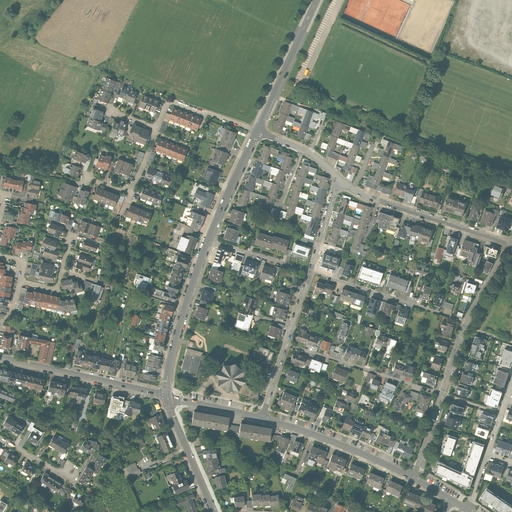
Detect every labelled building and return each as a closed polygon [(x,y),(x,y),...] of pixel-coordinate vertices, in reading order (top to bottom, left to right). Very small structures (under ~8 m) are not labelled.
[(110,92),(112,87),(115,81),(105,78),(101,89),(110,92)] [(121,84),(115,81),(112,87),(118,90),(121,84)] [(119,97),(126,99),(130,90),(130,89),(123,86),(120,92),(119,97)] [(97,99),(106,103),(110,92),(101,89),(97,99)] [(137,93),(130,90),(126,99),(126,101),(133,104),(134,100),(137,93)] [(139,107),(144,109),(148,98),(143,96),(139,107)] [(144,109),(149,111),(154,100),(148,98),(144,109)] [(159,102),(154,100),(149,111),(154,113),(159,102)] [(297,112),(298,111),(299,107),(291,104),(284,101),(282,107),(281,107),(279,113),(281,113),(288,116),(290,109),(297,112)] [(301,124),(308,127),(313,129),(315,123),(312,122),(313,118),(317,119),(318,117),(319,115),(299,107),(298,111),(305,114),(301,124)] [(88,117),(89,118),(99,122),(103,112),(92,108),(88,117)] [(169,119),(174,121),(179,110),(173,108),(170,115),(169,119)] [(184,112),(179,110),(174,121),(180,124),(184,112)] [(320,111),(319,115),(318,117),(324,120),(326,114),(320,111)] [(180,124),(185,126),(190,114),(184,112),(180,124)] [(166,113),(158,133),(163,134),(169,119),(170,115),(166,113)] [(295,119),(288,116),(281,113),(278,121),(276,120),(273,127),(277,128),(282,130),(286,121),(293,123),(294,121),(295,119)] [(185,126),(191,128),(196,117),(190,114),(185,126)] [(201,119),(196,117),(191,128),(197,130),(201,119)] [(102,123),(99,122),(89,118),(86,125),(99,130),(102,123)] [(326,133),(331,135),(338,138),(342,128),(349,131),(351,127),(331,119),(329,123),(335,125),(333,129),(327,128),(326,133)] [(115,135),(116,133),(120,124),(114,122),(110,133),(115,135)] [(120,122),(120,124),(116,133),(122,136),(125,130),(127,124),(120,122)] [(132,140),(136,141),(141,128),(135,126),(135,125),(133,124),(132,127),(129,135),(128,137),(132,139),(132,140)] [(297,136),(303,139),(306,133),(308,127),(301,124),(300,128),(297,136)] [(356,134),(353,144),(359,146),(361,141),(363,136),(368,139),(370,134),(351,127),(349,131),(356,134)] [(150,132),(141,128),(136,141),(145,145),(147,138),(150,132)] [(236,133),(222,128),(219,134),(223,135),(220,144),(225,146),(230,148),(236,133)] [(326,150),(328,151),(332,152),(336,143),(344,145),(345,141),(338,138),(331,135),(327,144),(326,150)] [(154,150),(160,153),(164,141),(159,139),(155,148),(154,150)] [(385,145),(383,150),(384,150),(382,155),(390,158),(394,149),(400,151),(402,146),(382,139),(381,143),(385,145)] [(170,143),(164,141),(160,153),(166,155),(170,143)] [(356,155),(359,146),(353,144),(345,141),(344,145),(351,148),(347,158),(354,160),(356,155)] [(166,155),(171,157),(176,146),(170,143),(166,155)] [(171,157),(177,159),(181,148),(176,146),(171,157)] [(258,156),(256,162),(265,165),(269,153),(277,156),(277,153),(278,150),(264,146),(260,157),(258,156)] [(152,147),(146,163),(151,165),(155,153),(153,153),(154,150),(155,148),(152,147)] [(187,150),(181,148),(177,159),(183,161),(187,150)] [(228,154),(216,149),(211,161),(215,162),(223,165),(228,154)] [(89,156),(75,151),(72,158),(80,161),(84,163),(86,160),(87,160),(89,156)] [(283,160),(280,170),(285,172),(289,173),(291,167),(289,166),(292,158),(289,157),(289,154),(281,151),(280,154),(277,153),(277,156),(276,157),(283,160)] [(340,155),(332,152),(328,151),(326,156),(338,161),(338,159),(340,155)] [(144,153),(139,152),(136,161),(140,163),(144,153)] [(100,169),(101,167),(105,157),(99,155),(98,159),(95,165),(95,166),(100,169)] [(105,155),(105,157),(101,167),(109,171),(110,168),(108,167),(111,158),(105,155)] [(352,167),(354,160),(347,158),(340,155),(338,159),(346,162),(343,169),(350,172),(352,167)] [(382,155),(379,164),(377,169),(384,172),(387,162),(395,165),(396,160),(390,158),(382,155)] [(118,159),(116,165),(123,168),(125,162),(118,159)] [(297,175),(297,176),(305,178),(308,171),(315,173),(317,169),(309,167),(310,163),(303,161),(300,170),(299,169),(297,175)] [(125,162),(123,168),(131,170),(133,165),(125,162)] [(251,171),(250,176),(259,179),(262,169),(269,171),(270,167),(265,165),(256,162),(253,172),(251,171)] [(76,166),(70,164),(66,173),(77,177),(81,168),(76,166)] [(121,173),(123,168),(116,165),(114,170),(121,173)] [(219,172),(207,167),(202,181),(214,185),(219,172)] [(283,180),(285,172),(280,170),(270,167),(269,171),(277,173),(274,184),(279,185),(282,186),(284,180),(283,180)] [(128,176),(131,170),(123,168),(121,173),(128,176)] [(377,169),(374,177),(372,182),(379,185),(382,176),(389,179),(391,174),(384,172),(377,169)] [(163,175),(156,172),(153,180),(160,183),(163,175)] [(320,181),(318,188),(326,190),(328,184),(327,183),(328,178),(315,174),(313,179),(320,181)] [(171,178),(163,175),(160,183),(167,186),(171,178)] [(245,183),(243,190),(252,192),(255,182),(263,185),(264,180),(259,179),(250,176),(247,184),(245,183)] [(313,181),(305,178),(297,176),(295,184),(293,183),(291,189),(294,190),(300,192),(303,182),(311,185),(313,181)] [(9,187),(16,189),(18,181),(11,179),(9,187)] [(391,190),(379,185),(372,182),(366,180),(364,179),(362,185),(389,195),(391,190)] [(31,186),(30,188),(38,190),(40,181),(33,180),(32,182),(31,182),(30,186),(31,186)] [(270,187),(267,197),(272,199),(276,200),(278,194),(276,193),(279,185),(274,184),(264,180),(263,185),(270,187)] [(77,188),(62,182),(58,195),(60,196),(61,198),(69,202),(72,194),(75,195),(77,188)] [(393,194),(404,197),(407,188),(408,186),(397,183),(396,187),(393,194)] [(500,186),(494,184),(490,195),(501,200),(505,188),(500,186)] [(317,192),(314,202),(322,205),(323,205),(325,199),(323,198),(326,190),(318,188),(311,186),(310,190),(317,192)] [(36,199),(38,190),(30,188),(29,188),(28,195),(29,195),(29,197),(29,198),(33,198),(36,199)] [(93,198),(98,201),(102,190),(97,188),(93,198)] [(415,191),(407,188),(404,197),(408,199),(407,201),(411,202),(415,191)] [(150,191),(144,189),(140,198),(147,200),(150,191)] [(79,204),(79,203),(84,191),(80,190),(77,198),(75,203),(79,204)] [(84,190),(84,191),(79,203),(84,205),(86,200),(89,192),(84,190)] [(107,192),(102,190),(98,201),(103,203),(107,192)] [(213,195),(207,192),(206,194),(196,190),(193,196),(203,201),(201,205),(205,207),(208,208),(213,195)] [(260,195),(252,192),(243,190),(241,198),(239,197),(237,203),(245,206),(249,196),(258,199),(260,195)] [(308,195),(300,192),(294,190),(291,198),(289,198),(287,204),(289,204),(296,207),(299,197),(307,199),(308,195)] [(147,200),(153,203),(156,194),(150,191),(147,200)] [(103,203),(109,205),(113,194),(107,192),(103,203)] [(419,203),(428,206),(432,195),(423,192),(420,200),(419,203)] [(118,196),(113,194),(109,205),(114,207),(118,196)] [(163,196),(156,194),(153,203),(159,205),(163,196)] [(119,195),(118,196),(114,207),(112,212),(117,214),(124,198),(119,195)] [(264,201),(260,211),(267,213),(269,207),(272,199),(267,197),(260,195),(258,199),(264,201)] [(440,197),(432,195),(428,206),(437,208),(438,204),(440,197)] [(444,210),(453,213),(458,200),(448,197),(444,210)] [(348,205),(356,208),(358,203),(350,201),(343,199),(340,207),(338,207),(336,213),(338,213),(345,215),(348,205)] [(314,207),(310,217),(318,219),(319,220),(321,213),(319,213),(322,205),(314,202),(307,200),(305,204),(314,207)] [(467,204),(458,200),(453,213),(463,216),(467,204)] [(363,210),(360,220),(367,222),(369,223),(371,217),(369,216),(372,208),(358,203),(356,208),(363,210)] [(289,204),(286,212),(284,219),(291,221),(295,211),(302,213),(303,209),(296,207),(289,204)] [(473,204),(468,218),(475,221),(479,210),(478,210),(479,206),(473,204)] [(126,217),(131,219),(135,208),(130,206),(128,211),(126,217)] [(286,212),(269,207),(267,213),(260,211),(259,214),(281,221),(282,218),(284,219),(286,212)] [(141,210),(135,208),(131,219),(136,221),(141,210)] [(233,209),(229,221),(240,225),(244,213),(233,209)] [(136,221),(142,223),(146,212),(141,210),(136,221)] [(493,213),(485,211),(481,223),(491,226),(495,216),(495,214),(493,213)] [(50,219),(59,222),(61,214),(54,212),(52,218),(51,217),(50,219)] [(151,214),(146,212),(142,223),(147,225),(151,214)] [(204,217),(191,212),(189,217),(193,219),(190,227),(191,227),(199,230),(204,217)] [(381,227),(387,229),(391,216),(379,212),(378,217),(376,222),(379,223),(378,227),(378,228),(381,229),(381,227)] [(332,227),(333,227),(340,230),(344,220),(351,222),(352,218),(345,215),(338,213),(335,221),(334,221),(332,227)] [(70,217),(61,214),(59,222),(71,226),(73,221),(69,219),(70,217)] [(310,221),(306,234),(314,237),(317,230),(315,230),(318,219),(310,217),(302,214),(301,218),(310,221)] [(387,229),(395,232),(396,227),(397,228),(398,223),(399,219),(391,216),(387,229)] [(511,221),(511,220),(498,216),(498,217),(495,227),(509,231),(511,221)] [(359,225),(357,232),(363,234),(365,234),(367,228),(365,228),(367,222),(360,220),(352,218),(351,222),(354,223),(359,225)] [(78,230),(82,232),(86,222),(81,221),(78,230)] [(90,224),(86,222),(82,232),(87,233),(90,224)] [(404,222),(401,232),(399,237),(406,239),(407,234),(410,234),(413,225),(404,222)] [(47,233),(53,235),(56,225),(50,223),(49,227),(48,226),(46,231),(48,231),(47,233)] [(87,233),(92,235),(95,226),(90,224),(87,233)] [(62,227),(56,225),(53,235),(59,237),(60,234),(61,234),(62,231),(61,230),(62,227)] [(416,239),(420,240),(424,228),(416,225),(416,226),(413,225),(410,234),(417,237),(416,239)] [(100,227),(95,226),(92,235),(97,237),(100,227)] [(327,241),(329,242),(336,244),(339,234),(346,237),(348,232),(340,230),(333,227),(331,235),(329,235),(327,241)] [(227,228),(223,238),(235,242),(238,231),(227,228)] [(433,231),(424,228),(420,240),(429,243),(430,239),(433,231)] [(355,237),(351,249),(358,251),(360,244),(363,234),(357,232),(352,230),(349,229),(348,232),(346,237),(350,239),(351,236),(355,237)] [(269,249),(270,247),(273,238),(258,233),(255,241),(254,244),(258,245),(266,247),(265,248),(269,249)] [(8,244),(9,238),(3,237),(1,236),(0,242),(0,245),(4,246),(5,243),(8,244)] [(196,239),(190,236),(188,240),(181,237),(176,249),(190,254),(196,239)] [(273,236),(273,238),(270,247),(274,249),(274,248),(281,250),(281,251),(285,252),(286,249),(288,241),(273,236)] [(452,258),(458,239),(452,237),(450,243),(448,242),(446,250),(444,249),(442,255),(452,258)] [(46,248),(48,249),(51,240),(45,238),(44,241),(42,241),(41,245),(42,245),(42,247),(46,248)] [(56,241),(51,240),(48,249),(52,250),(53,251),(54,249),(55,249),(56,246),(55,245),(56,241)] [(460,255),(469,257),(473,243),(464,240),(460,255)] [(86,249),(88,250),(91,243),(84,241),(82,248),(83,248),(86,249)] [(97,245),(91,243),(88,250),(95,252),(97,245)] [(307,259),(310,248),(295,243),(291,254),(307,259)] [(482,253),(477,251),(479,245),(473,243),(469,257),(468,260),(473,262),(472,265),(478,267),(482,253)] [(364,245),(360,244),(358,251),(351,249),(350,252),(365,256),(366,252),(363,251),(364,245)] [(498,250),(488,247),(485,254),(496,257),(498,250)] [(43,256),(49,258),(52,250),(48,249),(46,248),(45,250),(44,249),(43,253),(44,254),(43,256)] [(232,252),(217,248),(218,248),(216,254),(212,265),(218,267),(220,267),(224,255),(231,257),(232,252)] [(444,249),(438,248),(435,259),(438,260),(437,263),(440,263),(442,255),(444,249)] [(53,251),(52,250),(49,258),(55,260),(58,254),(56,253),(57,252),(53,251)] [(243,256),(236,254),(234,261),(241,263),(243,256)] [(323,254),(319,266),(336,271),(337,266),(340,259),(334,257),(335,255),(330,254),(329,256),(323,254)] [(77,261),(84,263),(86,257),(80,255),(77,261)] [(178,256),(175,265),(183,267),(186,267),(188,259),(178,256)] [(93,259),(86,257),(84,263),(90,265),(93,259)] [(246,259),(244,266),(242,271),(254,275),(258,263),(246,259)] [(75,267),(82,270),(84,263),(77,261),(75,267)] [(493,264),(487,261),(483,269),(485,270),(489,272),(493,264)] [(40,272),(46,273),(48,264),(42,263),(41,267),(40,267),(39,270),(40,270),(40,272)] [(90,265),(84,263),(82,270),(88,272),(90,265)] [(53,265),(48,264),(46,273),(51,274),(52,273),(53,273),(55,267),(53,266),(53,265)] [(354,267),(345,264),(342,275),(350,278),(354,267)] [(180,276),(183,267),(175,265),(172,273),(180,276)] [(275,269),(264,265),(259,279),(264,281),(265,279),(271,281),(274,273),(275,269)] [(416,272),(427,275),(429,269),(418,266),(416,272)] [(358,280),(379,287),(384,273),(362,267),(358,280)] [(223,272),(217,270),(211,269),(208,279),(219,282),(223,272)] [(38,280),(44,282),(46,273),(40,272),(39,274),(38,273),(37,278),(37,280),(38,280)] [(51,274),(46,273),(44,282),(50,283),(50,282),(52,283),(53,277),(51,276),(51,274)] [(178,285),(180,276),(172,273),(169,282),(178,285)] [(145,291),(147,284),(149,278),(137,274),(135,279),(139,280),(136,288),(145,291)] [(386,286),(392,288),(396,277),(390,275),(386,286)] [(392,288),(398,290),(402,279),(396,277),(392,288)] [(408,281),(402,279),(398,290),(405,292),(408,281)] [(75,281),(72,282),(73,288),(75,293),(82,291),(81,285),(78,286),(77,282),(75,282),(75,281)] [(180,285),(178,285),(169,282),(167,290),(169,291),(168,293),(174,295),(175,293),(177,293),(180,285)] [(317,283),(312,296),(320,299),(322,292),(325,285),(317,283)] [(459,285),(456,284),(452,283),(450,287),(452,288),(451,291),(455,292),(455,291),(457,291),(459,285)] [(477,286),(467,283),(463,295),(471,298),(473,293),(474,293),(477,286)] [(325,284),(325,285),(322,292),(331,295),(333,286),(325,284)] [(95,285),(92,292),(92,295),(95,296),(97,297),(100,287),(100,286),(95,285)] [(433,289),(426,286),(424,293),(421,292),(419,297),(429,301),(430,297),(432,290),(433,289)] [(97,297),(95,296),(93,301),(98,303),(103,288),(100,287),(97,297)] [(21,316),(24,303),(26,292),(27,289),(21,288),(20,293),(22,294),(21,296),(20,296),(18,301),(20,301),(20,304),(18,304),(17,309),(19,309),(18,312),(16,311),(15,315),(21,316)] [(11,293),(10,293),(0,290),(0,296),(9,298),(11,293)] [(203,290),(200,300),(201,300),(207,302),(209,303),(212,293),(203,290)] [(340,299),(345,301),(351,303),(354,293),(348,291),(343,290),(340,298),(340,299)] [(176,296),(174,295),(168,293),(161,291),(160,294),(155,292),(154,295),(174,302),(174,301),(176,301),(177,298),(176,297),(176,296)] [(279,291),(276,302),(280,303),(287,305),(288,305),(291,295),(290,295),(285,293),(279,291)] [(24,303),(30,304),(33,294),(26,292),(24,303)] [(33,292),(33,294),(30,304),(36,306),(38,293),(33,292)] [(36,306),(41,307),(44,294),(38,293),(36,306)] [(444,295),(437,293),(435,297),(436,297),(434,304),(441,307),(444,297),(444,295)] [(41,307),(46,308),(49,296),(44,294),(41,307)] [(351,305),(362,308),(366,297),(354,294),(351,305)] [(46,308),(52,309),(54,297),(49,296),(46,308)] [(60,298),(54,297),(52,309),(57,310),(59,300),(60,298)] [(246,308),(245,313),(252,315),(257,301),(245,297),(243,303),(245,304),(244,307),(246,308)] [(446,298),(444,297),(441,307),(452,310),(453,305),(445,302),(446,298)] [(371,298),(367,311),(375,314),(377,310),(380,301),(371,298)] [(68,299),(62,301),(65,311),(66,313),(71,311),(68,301),(68,299)] [(74,299),(68,301),(71,311),(71,312),(77,311),(74,299)] [(65,311),(62,301),(59,300),(57,310),(62,311),(65,311)] [(205,309),(207,302),(201,300),(199,307),(205,309)] [(390,316),(394,305),(385,303),(383,311),(387,312),(386,315),(390,316)] [(161,309),(160,313),(169,315),(171,316),(172,311),(173,307),(168,306),(166,305),(164,305),(163,310),(161,309)] [(198,307),(195,317),(204,320),(207,310),(205,309),(199,307),(198,307)] [(275,307),(272,317),(276,318),(281,319),(284,320),(287,311),(275,307)] [(399,311),(395,322),(403,325),(405,319),(408,310),(400,307),(399,311)] [(316,313),(310,310),(308,317),(314,319),(316,313)] [(167,324),(169,315),(160,313),(158,321),(167,324)] [(248,330),(252,315),(245,313),(244,316),(239,315),(235,325),(248,330)] [(139,316),(134,315),(131,325),(137,327),(139,316)] [(158,321),(155,332),(165,335),(166,331),(167,327),(166,327),(167,324),(158,321)] [(455,325),(443,321),(441,327),(444,328),(443,333),(451,336),(455,325)] [(349,324),(342,322),(337,338),(344,340),(349,324)] [(6,326),(4,336),(10,337),(11,337),(11,334),(12,330),(13,327),(6,326)] [(271,326),(268,335),(278,338),(281,329),(277,328),(271,326)] [(296,341),(306,344),(309,335),(306,334),(306,331),(301,329),(300,332),(299,331),(296,341)] [(163,342),(165,335),(155,332),(155,334),(154,340),(163,342)] [(0,348),(7,350),(8,345),(9,345),(10,340),(10,341),(11,337),(10,337),(4,336),(2,335),(0,342),(0,348)] [(318,338),(309,335),(306,344),(314,347),(318,338)] [(375,343),(377,344),(375,348),(380,350),(382,345),(384,346),(387,338),(380,335),(378,340),(377,339),(375,343)] [(38,361),(44,363),(49,342),(29,338),(23,336),(20,349),(27,350),(28,343),(42,346),(38,361)] [(396,341),(387,338),(384,346),(388,348),(386,354),(392,356),(396,341)] [(446,352),(449,342),(444,340),(437,338),(435,344),(440,345),(438,349),(446,352)] [(487,342),(475,338),(472,346),(484,350),(487,342)] [(164,343),(163,342),(154,340),(153,343),(154,344),(153,349),(162,352),(164,343)] [(330,343),(323,341),(320,349),(328,351),(329,346),(330,343)] [(55,343),(49,342),(44,363),(51,364),(55,343)] [(484,350),(472,346),(469,356),(480,360),(484,350)] [(269,350),(259,347),(257,355),(266,358),(264,364),(269,365),(273,353),(268,352),(269,350)] [(345,356),(354,359),(357,350),(348,347),(345,356)] [(153,349),(151,355),(159,357),(160,354),(161,355),(162,352),(153,349)] [(186,349),(181,370),(189,372),(188,375),(195,377),(202,353),(186,349)] [(511,351),(505,349),(502,357),(511,360),(511,351)] [(365,353),(357,350),(354,359),(363,361),(365,353)] [(79,364),(83,365),(85,355),(81,354),(81,352),(77,351),(76,354),(75,354),(74,360),(75,360),(74,363),(79,364)] [(303,367),(303,365),(305,360),(306,357),(294,353),(290,363),(303,367)] [(93,356),(85,355),(83,365),(90,366),(93,356)] [(149,355),(148,360),(160,364),(162,358),(159,357),(151,355),(149,355)] [(90,366),(99,369),(102,359),(93,356),(90,366)] [(435,357),(431,368),(440,371),(443,360),(439,359),(435,357)] [(511,364),(511,360),(502,357),(499,364),(511,368),(511,364)] [(110,361),(102,359),(99,369),(108,371),(110,361)] [(319,373),(322,363),(312,359),(311,362),(309,367),(308,369),(319,373)] [(114,361),(110,361),(108,371),(111,371),(111,373),(115,374),(117,370),(118,365),(119,361),(114,360),(114,361)] [(159,369),(160,364),(148,360),(147,366),(150,367),(156,369),(159,369)] [(478,365),(466,361),(464,368),(476,372),(478,365)] [(123,375),(129,376),(131,365),(126,364),(125,366),(123,375)] [(393,372),(402,375),(405,367),(396,364),(393,372)] [(137,366),(131,365),(129,376),(134,378),(135,376),(136,369),(137,366)] [(243,377),(243,372),(238,369),(234,365),(229,366),(222,366),(220,371),(216,375),(218,380),(217,387),(223,389),(226,394),(232,391),(233,391),(238,392),(240,386),(245,383),(243,377)] [(408,368),(405,367),(402,375),(412,378),(416,368),(409,366),(408,368)] [(154,376),(156,369),(150,367),(148,371),(143,370),(142,373),(144,373),(154,376)] [(347,372),(336,367),(331,378),(343,383),(347,372)] [(510,372),(498,368),(495,377),(507,381),(510,372)] [(0,379),(0,380),(6,381),(9,372),(5,371),(5,370),(2,369),(2,370),(0,369),(0,379)] [(299,374),(289,370),(285,380),(295,384),(299,374)] [(6,381),(15,383),(17,374),(9,372),(6,381)] [(144,373),(142,379),(155,382),(157,377),(154,376),(144,373)] [(369,373),(366,381),(371,384),(373,379),(374,380),(376,376),(369,373)] [(424,373),(423,377),(428,379),(426,383),(431,385),(431,387),(434,388),(437,377),(435,376),(425,373),(424,373)] [(27,376),(17,374),(15,383),(24,386),(27,376)] [(474,378),(462,374),(460,381),(471,385),(474,378)] [(24,386),(33,388),(35,378),(27,376),(24,386)] [(507,381),(495,377),(493,383),(504,387),(507,381)] [(43,380),(35,378),(33,388),(41,390),(43,380)] [(374,380),(373,379),(371,384),(369,388),(376,391),(378,385),(379,382),(374,380)] [(48,391),(56,393),(58,384),(50,382),(48,391)] [(251,391),(245,383),(240,386),(238,392),(233,391),(233,394),(239,394),(256,399),(258,394),(251,391)] [(396,387),(386,383),(379,399),(387,403),(388,400),(390,401),(396,387)] [(66,386),(58,384),(56,393),(64,395),(66,386)] [(69,395),(77,397),(79,388),(71,386),(69,395)] [(470,391),(458,387),(456,394),(468,398),(470,391)] [(87,390),(79,388),(77,397),(85,399),(87,390)] [(502,393),(491,389),(488,397),(500,401),(502,393)] [(15,396),(1,390),(0,393),(0,397),(13,402),(15,396)] [(411,391),(409,396),(411,398),(411,399),(417,401),(419,394),(411,391)] [(288,394),(284,392),(281,398),(280,397),(277,404),(286,408),(285,409),(289,411),(292,404),(293,405),(296,397),(288,394)] [(356,396),(347,392),(345,396),(345,398),(354,401),(354,400),(356,396)] [(96,393),(93,402),(103,405),(106,395),(96,393)] [(396,402),(393,407),(402,413),(411,399),(411,398),(409,396),(403,393),(397,403),(396,402)] [(431,398),(422,395),(419,406),(417,405),(415,411),(425,414),(431,398)] [(500,401),(488,397),(486,404),(497,408),(500,401)] [(120,400),(111,398),(109,407),(118,409),(120,400)] [(300,411),(305,413),(308,406),(310,401),(303,398),(300,406),(298,410),(300,411)] [(130,402),(124,414),(131,417),(132,415),(135,414),(138,415),(141,405),(130,402)] [(452,404),(450,411),(462,415),(465,408),(452,404)] [(317,409),(308,406),(305,413),(305,415),(313,418),(317,409)] [(332,411),(324,407),(319,418),(322,419),(322,420),(327,422),(332,411)] [(191,425),(209,428),(211,415),(194,412),(192,418),(191,424),(191,425)] [(79,415),(77,415),(73,414),(70,428),(76,429),(79,415)] [(494,418),(482,414),(480,420),(492,424),(494,418)] [(159,415),(148,420),(150,424),(152,423),(155,430),(164,426),(159,415)] [(229,418),(211,415),(209,428),(227,431),(228,425),(229,418)] [(3,425),(11,430),(15,422),(11,419),(11,418),(8,416),(3,425)] [(449,416),(446,425),(458,429),(461,420),(449,416)] [(341,428),(350,432),(354,422),(351,421),(352,419),(346,417),(341,428)] [(18,424),(15,422),(11,430),(12,431),(14,432),(19,435),(24,427),(22,426),(22,425),(18,423),(18,424)] [(350,432),(361,436),(364,427),(354,422),(350,432)] [(238,436),(254,439),(256,426),(240,424),(240,427),(239,433),(238,436)] [(272,429),(256,426),(254,439),(269,442),(270,441),(271,435),(272,429)] [(372,430),(364,427),(361,436),(368,439),(372,430)] [(489,432),(477,428),(475,435),(486,439),(489,432)] [(380,442),(383,444),(388,434),(381,431),(380,430),(379,433),(375,442),(379,444),(380,442)] [(32,432),(27,439),(32,442),(32,441),(35,443),(39,437),(32,432)] [(157,437),(160,445),(170,441),(166,433),(157,437)] [(393,437),(388,434),(383,444),(390,447),(393,441),(391,440),(393,437)] [(280,436),(271,435),(270,441),(276,442),(275,450),(277,450),(278,446),(281,440),(279,439),(280,436)] [(447,435),(441,452),(451,455),(457,438),(447,435)] [(285,449),(289,440),(280,436),(279,439),(281,440),(278,446),(285,449)] [(48,445),(56,450),(61,441),(53,437),(48,445)] [(89,440),(87,442),(87,444),(91,447),(91,448),(93,449),(96,444),(97,442),(89,440)] [(390,447),(396,450),(399,443),(393,440),(393,441),(390,447)] [(65,444),(61,441),(56,450),(63,454),(69,445),(66,444),(65,444)] [(85,441),(82,446),(80,449),(84,451),(87,454),(91,448),(91,447),(87,444),(87,442),(85,441)] [(173,449),(170,441),(160,445),(164,454),(173,449)] [(294,442),(291,450),(299,454),(303,444),(295,441),(294,442)] [(462,472),(438,461),(434,472),(470,488),(473,477),(472,477),(473,474),(474,475),(484,445),(473,441),(462,472)] [(505,443),(499,441),(495,451),(502,453),(505,443)] [(409,459),(414,449),(410,447),(409,448),(399,443),(396,450),(395,452),(409,459)] [(511,445),(511,444),(505,443),(502,453),(509,456),(511,445)] [(307,459),(316,462),(320,451),(312,447),(309,454),(307,459)] [(205,462),(206,462),(217,459),(214,450),(203,452),(205,462)] [(326,453),(320,451),(316,462),(322,465),(324,460),(326,453)] [(10,453),(9,455),(7,458),(4,462),(8,464),(9,463),(14,466),(18,458),(10,453)] [(346,460),(332,454),(329,462),(327,466),(341,472),(343,468),(346,460)] [(107,460),(99,455),(95,462),(96,463),(102,466),(104,463),(105,463),(107,460)] [(219,469),(217,459),(206,462),(209,471),(219,469)] [(329,462),(324,460),(322,465),(321,467),(326,469),(327,466),(329,462)] [(21,471),(27,474),(26,477),(30,479),(33,473),(34,471),(36,468),(28,464),(29,463),(27,462),(21,471)] [(96,463),(91,470),(94,471),(96,473),(99,469),(99,470),(102,466),(96,463)] [(498,465),(491,463),(488,474),(494,476),(498,465)] [(138,470),(135,464),(121,470),(126,482),(141,476),(142,476),(142,475),(140,473),(139,469),(138,470)] [(358,467),(351,465),(347,475),(354,477),(358,467)] [(504,467),(498,465),(494,476),(500,478),(504,467)] [(87,467),(82,474),(89,478),(94,471),(91,470),(87,467)] [(365,470),(358,467),(354,477),(360,480),(365,470)] [(218,470),(219,476),(223,476),(226,475),(225,468),(218,470)] [(172,480),(173,482),(182,478),(179,471),(170,475),(172,480)] [(151,478),(148,472),(145,473),(144,474),(145,475),(142,476),(141,476),(143,481),(151,478)] [(366,484),(372,486),(377,476),(370,473),(366,484)] [(85,485),(89,478),(82,474),(78,481),(85,485)] [(296,479),(285,474),(283,478),(287,480),(285,484),(288,485),(286,489),(291,492),(296,479)] [(48,476),(43,483),(51,488),(55,480),(48,476)] [(219,476),(215,477),(217,488),(226,487),(223,476),(219,476)] [(383,479),(377,476),(372,486),(379,489),(383,479)] [(184,482),(182,478),(173,482),(174,486),(173,487),(176,494),(189,488),(186,481),(184,482)] [(62,484),(55,480),(51,488),(57,492),(62,484)] [(385,491),(392,494),(396,485),(389,482),(386,490),(385,491)] [(403,487),(396,485),(392,494),(399,497),(403,487)] [(72,490),(65,487),(63,490),(61,489),(60,491),(68,496),(72,490)] [(511,511),(511,506),(486,488),(479,499),(497,511),(511,511)] [(403,503),(420,510),(424,500),(425,498),(408,492),(403,503)] [(76,493),(71,502),(80,507),(85,499),(76,493)] [(176,501),(173,502),(175,508),(185,504),(188,511),(196,511),(192,500),(195,499),(193,495),(176,502),(176,501)] [(253,506),(262,505),(260,496),(260,495),(251,496),(252,500),(253,506)] [(262,506),(270,505),(269,496),(269,495),(260,496),(262,505),(262,506)] [(278,495),(269,496),(270,505),(271,507),(279,506),(278,495)] [(306,500),(296,496),(291,508),(300,511),(306,501),(306,500)] [(243,497),(230,498),(231,503),(234,502),(235,507),(244,506),(243,497)] [(433,511),(437,505),(424,500),(420,510),(420,511),(423,511),(433,511)] [(305,511),(309,502),(306,501),(300,511),(305,511)] [(305,511),(316,511),(319,506),(309,502),(305,511)]
